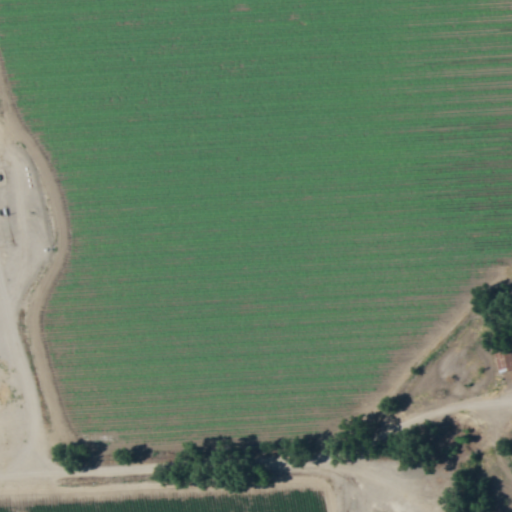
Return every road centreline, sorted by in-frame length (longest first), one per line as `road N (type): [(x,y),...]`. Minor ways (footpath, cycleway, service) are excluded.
road 1 (residential): [(511,389),(428,411),(344,450),(0,470)]
road 2 (residential): [(0,465),(20,450),(32,413),(0,285)]
